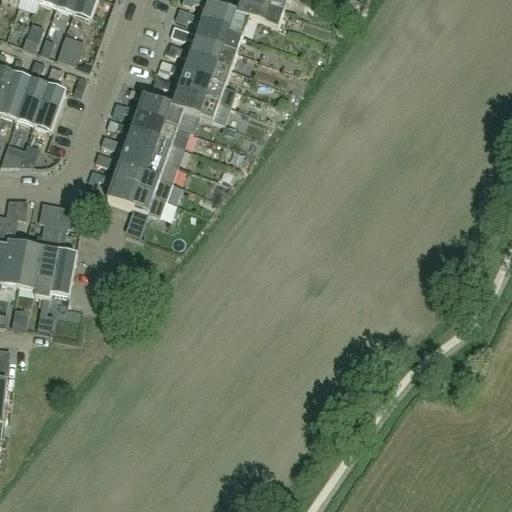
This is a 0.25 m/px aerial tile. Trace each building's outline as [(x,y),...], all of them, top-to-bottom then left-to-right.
[(41,0),(40,7),(57,13),(61,0),(41,0)] [(61,0),(57,13),(73,19),(80,0),(61,0)] [(80,0),(73,19),(91,25),(99,0),(80,0)] [(205,22),(204,27),(243,41),(249,24),(249,23),(238,20),(239,19),(238,19),(210,9),(212,2),(205,0),(185,0),(182,9),(191,12),(196,8),(208,13),(205,22)] [(239,19),(238,20),(249,23),(249,24),(278,34),(284,16),(245,2),(245,0),(231,0),(243,4),(238,19),(239,19)] [(284,16),(289,0),(245,0),(245,2),(284,16)] [(198,44),(237,58),(243,41),(204,27),(205,22),(180,14),(178,21),(202,29),(199,39),(198,44)] [(196,46),(193,56),(192,61),(231,75),(237,58),(198,44),(199,39),(175,31),(171,42),(184,46),(187,45),(188,43),(196,46)] [(187,73),(186,78),(225,92),(231,75),(192,61),(193,56),(171,49),(167,60),(175,62),(177,58),(190,63),(187,73)] [(0,119),(14,80),(11,79),(12,78),(1,75),(7,60),(0,58),(0,119)] [(11,79),(14,80),(0,119),(17,125),(31,86),(28,85),(29,84),(18,81),(24,66),(17,64),(12,78),(11,79)] [(17,125),(34,131),(48,92),(45,91),(46,90),(37,87),(40,78),(43,76),(45,69),(35,65),(29,84),(28,85),(31,86),(17,125)] [(180,95),(231,113),(236,96),(225,92),(186,78),(187,73),(166,66),(162,77),(169,80),(170,75),(184,80),(181,90),(180,95)] [(45,91),(48,92),(34,131),(52,137),(66,97),(54,93),(57,84),(61,81),(63,75),(52,71),(46,90),(45,91)] [(174,112),(174,113),(184,116),(198,121),(224,131),(231,113),(180,95),(181,90),(158,82),(156,84),(153,90),(154,93),(160,94),(161,91),(178,97),(173,112),(174,112)] [(131,93),(129,100),(143,105),(139,115),(140,116),(138,120),(189,138),(192,139),(198,121),(184,116),(174,113),(174,112),(173,112),(144,102),(145,98),(131,93)] [(124,114),(123,117),(137,122),(133,132),(134,133),(132,137),(183,155),(189,138),(138,120),(140,116),(139,115),(125,110),(124,114)] [(183,155),(172,151),(132,137),(134,133),(133,132),(119,127),(117,134),(131,139),(127,149),(128,150),(126,154),(177,172),(183,155)] [(121,166),(122,166),(120,171),(171,189),(177,172),(126,154),(128,150),(127,149),(105,141),(101,151),(112,154),(116,153),(125,156),(121,166)] [(115,183),(116,183),(114,188),(165,206),(171,189),(120,171),(122,166),(121,166),(99,158),(96,168),(107,172),(110,170),(119,173),(115,183)] [(165,206),(114,188),(116,183),(115,183),(101,178),(99,185),(113,190),(108,205),(157,222),(161,219),(165,206)] [(161,222),(175,227),(187,193),(174,188),(161,222)] [(2,289),(18,292),(27,250),(13,248),(18,224),(6,222),(3,245),(0,244),(0,277),(3,278),(1,287),(2,287),(2,289)] [(27,250),(18,292),(36,295),(35,302),(43,303),(50,305),(51,298),(52,297),(50,297),(51,287),(39,284),(42,268),(40,268),(44,252),(51,253),(56,231),(44,229),(42,241),(38,240),(36,252),(27,250)] [(67,233),(56,231),(51,253),(44,252),(40,268),(42,268),(39,284),(51,287),(50,297),(52,297),(51,298),(69,301),(77,260),(63,257),(67,233)]
